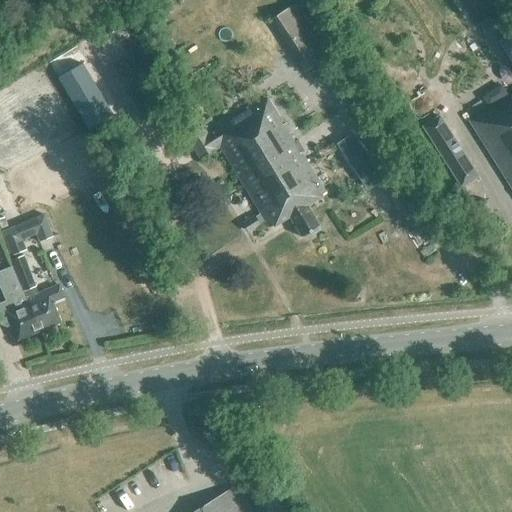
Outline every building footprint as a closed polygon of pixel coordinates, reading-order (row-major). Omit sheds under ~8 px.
[(327,58),(292,5),(270,19),(306,72),(327,58)] [(511,32),(498,42),(511,63),(511,32)] [(168,37),(159,42),(166,53),(174,48),(168,37)] [(142,63),(130,70),(147,101),(160,94),(142,63)] [(81,65),(58,79),(88,131),(112,117),(81,65)] [(489,109),(499,102),(492,91),(482,97),(489,109)] [(511,94),(469,121),(511,188),(511,94)] [(220,146),(240,179),(280,153),(277,150),(292,140),(267,98),(207,135),(197,118),(181,128),(200,159),(220,146)] [(420,120),(443,159),(459,149),(436,111),(420,120)] [(342,148),(361,136),(352,122),(334,134),(342,148)] [(325,194),(292,140),(277,150),(280,153),(240,179),(261,213),(244,224),(248,231),(265,221),(270,228),(289,217),(302,237),(319,226),(306,205),(325,194)] [(0,201),(8,222),(23,216),(4,169),(0,170),(0,201)] [(43,214),(2,231),(12,256),(26,250),(22,240),(37,234),(40,242),(53,237),(43,214)] [(487,234),(492,231),(489,226),(484,229),(487,234)] [(60,322),(52,302),(64,297),(59,284),(38,293),(23,256),(12,260),(14,265),(12,266),(39,331),(60,322)] [(6,326),(11,324),(18,340),(39,331),(12,266),(0,271),(0,288),(5,301),(0,303),(0,323),(0,324),(6,326)] [(251,511),(236,486),(193,511),(251,511)]
